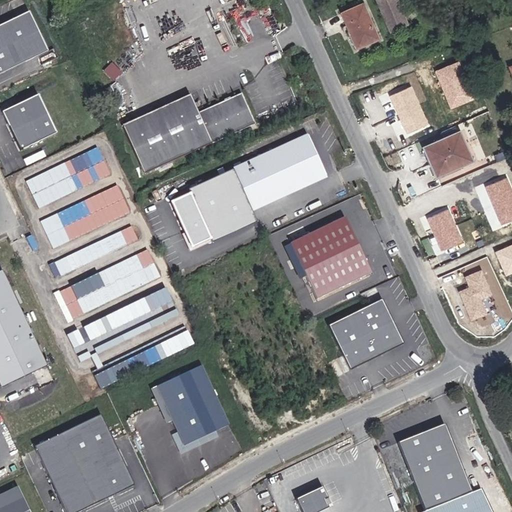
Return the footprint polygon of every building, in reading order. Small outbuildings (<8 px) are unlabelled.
[(392,34),(411,27),(399,0),(385,0),(380,2),(392,34)] [(370,47),(381,41),(368,7),(347,16),(359,47),(368,43),(370,47)] [(0,73),(46,51),(27,12),(0,25),(0,73)] [(102,74),(114,81),(120,70),(108,63),(102,74)] [(460,73),(444,80),(453,103),(469,96),(460,73)] [(189,94),(119,124),(144,174),(257,125),(243,95),(199,113),(189,94)] [(37,96),(1,113),(19,151),(56,134),(37,96)] [(438,177),(474,162),(461,132),(425,148),(438,177)] [(250,209),(325,175),(307,135),(205,181),(207,186),(189,195),(210,243),(256,222),(250,209)] [(101,147),(25,179),(37,207),(113,176),(101,147)] [(51,246),(133,215),(122,186),(40,218),(51,246)] [(369,273),(343,217),(288,243),(315,299),(369,273)] [(136,228),(48,260),(54,275),(141,243),(136,228)] [(54,290),(66,320),(164,280),(152,250),(54,290)] [(50,362),(2,269),(0,270),(0,377),(4,385),(50,362)] [(169,289),(66,331),(78,360),(181,319),(169,289)] [(399,343),(379,298),(324,322),(344,368),(399,343)] [(189,326),(109,360),(115,375),(195,342),(189,326)] [(228,425),(201,366),(156,387),(183,446),(228,425)] [(76,511),(135,484),(101,413),(34,445),(66,511),(76,511)] [(474,487),(445,420),(397,440),(426,508),(474,487)] [(0,511),(31,511),(19,485),(0,494),(0,511)]
